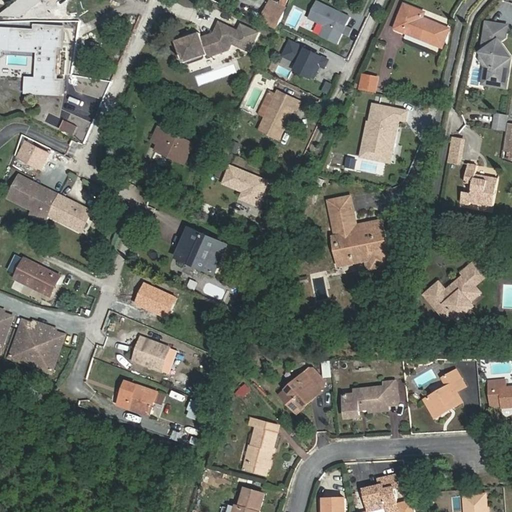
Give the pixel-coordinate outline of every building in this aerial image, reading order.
[(17,0),(0,13),(0,15),(21,18),(45,0),(17,0)] [(262,20),(277,28),(285,10),(270,3),(262,20)] [(352,19),(319,3),(311,20),(327,28),(322,38),(339,46),(344,35),(348,28),(352,19)] [(423,13),(403,5),(395,29),(444,47),(451,30),(421,19),(423,13)] [(296,27),(302,12),(294,9),(289,24),(296,27)] [(176,42),(184,63),(207,55),(211,57),(222,53),(227,43),(232,45),(250,53),(260,33),(241,25),(238,31),(219,22),(214,33),(212,37),(203,41),(201,38),(200,33),(176,42)] [(501,24),(489,22),(486,38),(484,40),(483,45),(485,47),(484,51),(495,67),(489,72),(487,82),(507,86),(511,56),(501,40),(507,36),(508,31),(500,29),(501,24)] [(27,77),(27,90),(39,91),(39,89),(52,90),(52,91),(61,92),(62,79),(56,78),(58,45),(53,45),(53,37),(57,37),(57,39),(62,39),(63,26),(44,26),(44,31),(35,30),(13,29),(12,41),(9,41),(9,45),(9,48),(12,48),(13,43),(39,44),(39,49),(37,78),(27,77)] [(354,31),(348,28),(344,35),(350,38),(354,31)] [(227,43),(222,53),(229,50),(232,45),(227,43)] [(9,45),(0,44),(0,54),(2,55),(2,48),(12,49),(12,48),(9,48),(9,45)] [(330,62),(293,44),(287,55),(293,58),(291,60),(302,65),(298,72),(315,81),(319,73),(318,72),(320,66),(327,69),(330,62)] [(366,75),(363,90),(377,93),(381,78),(366,75)] [(300,110),(303,103),(278,92),(260,131),(280,140),(294,109),(300,110)] [(493,129),(505,132),(509,116),(496,113),(493,129)] [(188,162),(195,143),(161,130),(156,142),(162,144),(161,149),(173,154),(173,156),(188,162)] [(19,159),(43,171),(52,153),(28,142),(19,159)] [(364,153),(344,150),(340,179),(384,186),(389,151),(365,147),(364,153)] [(153,159),(164,163),(166,158),(155,153),(153,159)] [(496,205),(501,178),(479,174),(481,164),(469,163),(466,183),(474,183),(473,192),(465,190),(462,205),(474,207),(475,201),(496,205)] [(257,208),(268,185),(231,168),(223,185),(242,194),(239,201),(257,208)] [(34,210),(50,218),(61,195),(21,175),(10,198),(34,210)] [(61,195),(50,218),(81,234),(88,218),(94,221),(98,214),(61,195)] [(359,230),(386,225),(385,218),(362,223),(356,196),(351,197),(359,230)] [(335,236),(340,258),(366,253),(368,261),(370,271),(395,266),(386,225),(359,230),(351,197),(331,201),(338,235),(335,236)] [(34,210),(32,215),(48,222),(50,218),(34,210)] [(94,221),(88,218),(81,234),(86,236),(94,221)] [(217,274),(228,245),(190,230),(179,259),(217,274)] [(342,266),(368,261),(366,253),(340,258),(342,266)] [(15,279),(47,294),(52,283),(58,286),(63,274),(26,256),(24,260),(17,256),(10,269),(18,274),(15,279)] [(485,282),(490,278),(478,263),(473,268),(485,282)] [(443,284),(429,296),(447,319),(454,313),(457,317),(458,318),(459,317),(474,305),(470,300),(481,291),(478,288),(485,282),(473,268),(465,274),(468,277),(455,288),(457,291),(452,295),(443,284)] [(132,303),(139,282),(131,279),(124,300),(132,303)] [(52,283),(47,294),(53,297),(58,286),(52,283)] [(484,295),(481,291),(470,300),(474,305),(459,317),(465,323),(481,310),(475,303),(484,295)] [(0,343),(4,345),(17,307),(7,303),(6,306),(3,304),(4,300),(0,298),(0,343)] [(51,308),(63,310),(65,301),(53,299),(51,308)] [(27,310),(13,348),(22,351),(30,347),(44,353),(48,361),(56,364),(69,326),(59,322),(58,324),(55,323),(56,318),(42,313),(40,318),(37,317),(38,314),(27,310)] [(447,319),(450,322),(457,317),(454,313),(447,319)] [(173,350),(141,337),(133,358),(165,371),(173,350)] [(326,382),(314,368),(311,368),(305,373),(320,389),(326,384),(326,382)] [(452,406),(453,408),(464,402),(458,392),(466,386),(457,371),(447,376),(452,384),(448,387),(428,399),(436,415),(452,406)] [(295,400),(304,409),(322,393),(306,375),(282,396),(290,405),(295,400)] [(443,379),(448,387),(452,384),(447,376),(443,379)] [(149,413),(156,390),(136,383),(125,380),(122,390),(124,391),(120,404),(128,406),(149,413)] [(500,381),(490,382),(490,391),(501,390),(502,405),(502,407),(511,406),(511,387),(507,388),(501,388),(500,381)] [(390,400),(399,400),(398,383),(389,383),(389,388),(368,390),(368,394),(359,395),(348,396),(350,416),(362,415),(361,406),(373,405),(373,410),(391,409),(391,406),(390,400)] [(501,390),(490,391),(491,405),(502,405),(501,390)] [(202,415),(205,404),(190,400),(187,410),(202,415)] [(298,414),(304,409),(295,400),(290,405),(298,414)] [(438,417),(453,408),(452,406),(436,415),(438,417)] [(259,427),(276,431),(278,424),(253,418),(251,424),(259,427)] [(253,444),(248,464),(270,469),(279,432),(276,431),(259,427),(255,445),(253,444)] [(179,430),(176,435),(186,440),(189,435),(179,430)] [(268,476),(270,469),(248,464),(246,471),(268,476)] [(399,476),(380,481),(381,487),(368,491),(372,511),(384,511),(392,510),(392,511),(416,511),(415,505),(402,508),(398,491),(403,490),(399,476)] [(262,511),(267,496),(247,490),(242,508),(239,507),(238,509),(237,511),(262,511)] [(490,511),(489,495),(468,497),(468,511),(490,511)] [(348,511),(348,502),(327,503),(327,511),(348,511)]
